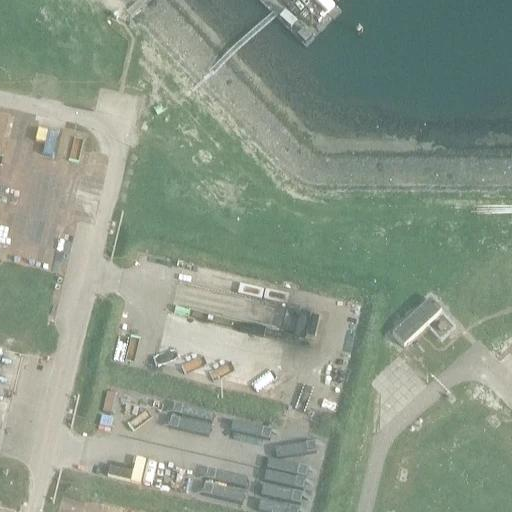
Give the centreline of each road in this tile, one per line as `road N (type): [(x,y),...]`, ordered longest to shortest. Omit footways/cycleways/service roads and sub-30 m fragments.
road 1 (unknown): [(50,416),(259,458),(285,453),(297,440),(299,381),(134,289)]
road 2 (unknown): [(511,371),(477,353),(401,392),(366,511)]
